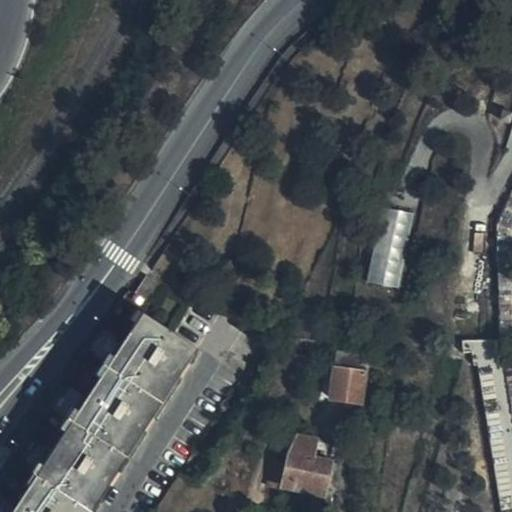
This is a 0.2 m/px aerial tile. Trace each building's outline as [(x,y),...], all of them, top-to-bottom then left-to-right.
[(378,206),(372,282),(406,285),(412,209),(378,206)] [(165,289),(146,276),(136,292),(155,304),(165,289)] [(141,314),(65,429),(66,511),(88,511),(195,349),(141,314)] [(511,393),(509,394),(499,335),(474,339),(503,511),(511,511),(511,447),(507,417),(511,416),(511,393)] [(360,402),(366,355),(336,351),(330,399),(360,402)] [(11,511),(66,511),(65,429),(11,511)] [(285,464),(282,481),(324,489),(329,462),(312,458),(315,441),(295,437),(286,457),(285,464)] [(281,487),(282,481),(285,464),(276,462),(265,486),(281,489),(281,487)] [(324,489),(282,481),(281,487),(323,495),(324,489)]
